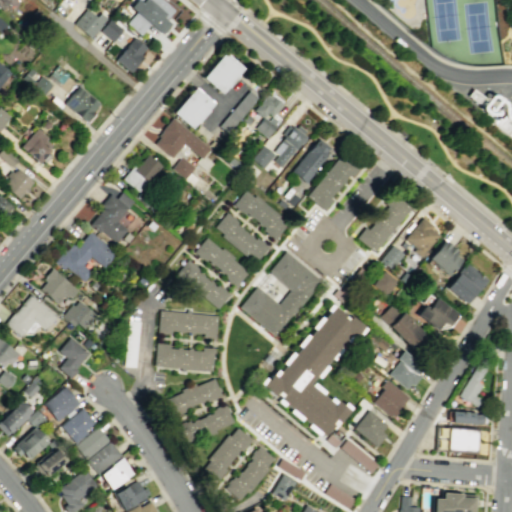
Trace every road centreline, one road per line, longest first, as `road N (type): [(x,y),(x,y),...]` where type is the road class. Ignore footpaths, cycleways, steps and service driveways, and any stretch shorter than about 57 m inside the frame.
road 1 (secondary): [(511,250),(223,9)]
road 2 (tertiary): [(0,266),(223,9)]
road 3 (residential): [(511,312),(491,307),(394,468)]
road 4 (residential): [(501,511),(511,312)]
road 5 (residential): [(186,511),(102,387)]
